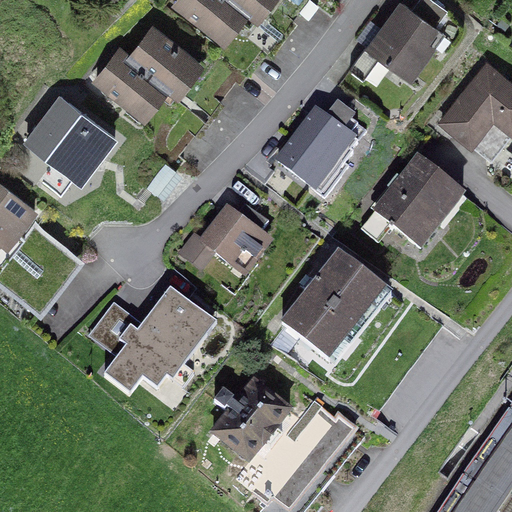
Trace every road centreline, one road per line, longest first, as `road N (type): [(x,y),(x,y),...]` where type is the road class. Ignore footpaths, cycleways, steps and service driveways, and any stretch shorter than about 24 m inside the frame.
road 1 (residential): [(366,0),(248,145),(128,261)]
road 2 (unclassified): [(352,511),(511,301)]
